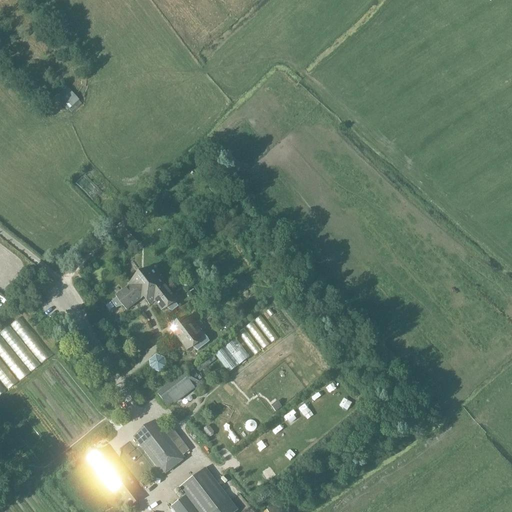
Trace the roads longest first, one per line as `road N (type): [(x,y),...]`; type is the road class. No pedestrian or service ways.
road 1 (track): [(0,129),(119,107),(231,55),(263,52),(292,64),(491,243)]
road 2 (track): [(56,277),(248,111),(263,116),(278,141),(262,174),(279,195)]
road 3 (track): [(341,511),(511,392)]
